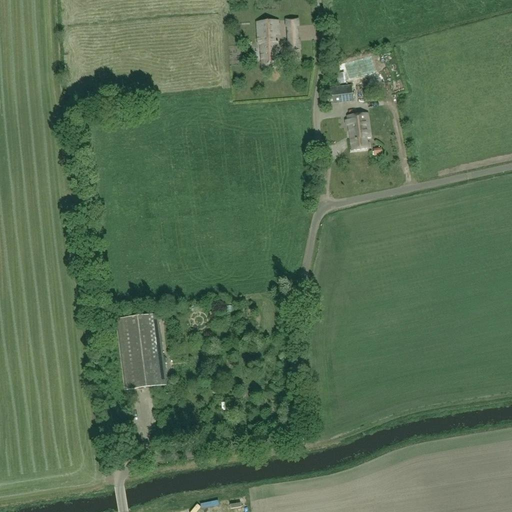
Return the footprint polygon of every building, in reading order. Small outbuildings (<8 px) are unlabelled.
[(301,50),(298,20),(286,21),(288,51),(301,50)] [(279,36),(278,23),(257,24),(258,46),(260,45),(262,69),(282,67),(281,58),(279,58),(277,42),(275,43),(274,36),(279,36)] [(357,72),(372,68),(370,58),(354,62),(357,72)] [(338,75),(339,86),(349,85),(348,75),(338,75)] [(327,105),(352,101),(350,86),(325,90),(327,105)] [(352,151),(369,149),(367,139),(370,138),(367,114),(347,117),(347,120),(345,121),(346,125),(348,126),(352,151)] [(132,396),(173,390),(162,321),(122,327),(132,396)]
